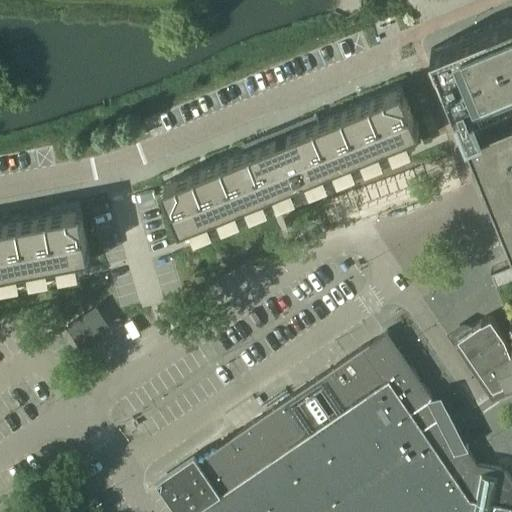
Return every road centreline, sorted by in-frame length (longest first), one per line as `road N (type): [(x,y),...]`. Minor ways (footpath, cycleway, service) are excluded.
road 1 (residential): [(0,187),(113,163),(383,55)]
road 2 (unclassified): [(78,413),(330,247),(369,252)]
road 3 (unclassified): [(393,292),(118,473)]
road 4 (unclassified): [(490,421),(393,292)]
